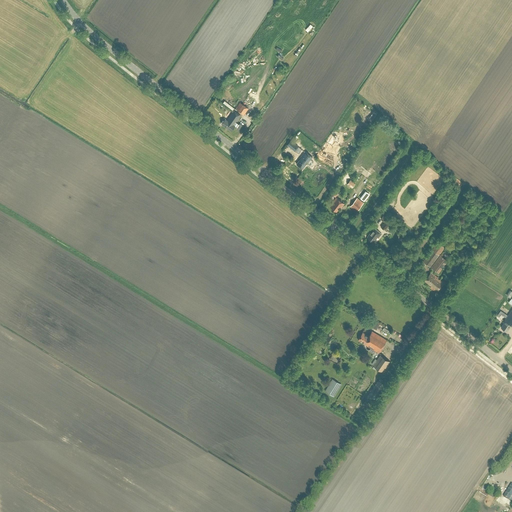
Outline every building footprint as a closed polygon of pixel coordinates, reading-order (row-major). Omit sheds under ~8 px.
[(240,102),(236,108),(243,114),(248,108),(245,106),(240,102)] [(225,118),(230,110),(225,107),(220,114),(225,118)] [(236,122),(239,116),(233,112),(227,120),(225,119),(222,124),(231,130),(235,125),(234,125),(236,122)] [(239,124),(236,122),(234,125),(235,125),(237,127),(236,129),(239,130),(242,125),(239,123),(239,124)] [(327,145),(330,146),(337,136),(334,135),(333,134),(326,143),(326,144),(327,145)] [(293,137),(287,145),(295,152),(299,147),(295,144),(297,141),(293,137)] [(300,159),(296,164),(302,169),(306,164),(312,157),(305,151),(299,159),(300,159)] [(342,189),(337,186),(331,193),(336,197),(342,189)] [(368,194),(364,190),(363,191),(360,188),(356,193),(364,199),(368,194)] [(334,203),(330,207),(336,211),(340,207),(341,208),(344,204),(336,198),(333,202),(334,203)] [(364,203),(357,198),(350,206),(357,211),(364,203)] [(381,227),(385,230),(393,220),(389,217),(381,227)] [(367,237),(373,242),(377,237),(378,238),(381,234),(373,227),(370,231),(371,232),(367,237)] [(423,261),(431,267),(445,248),(438,242),(423,261)] [(440,256),(431,268),(439,274),(448,261),(440,256)] [(436,293),(444,283),(430,272),(424,280),(431,286),(429,287),(436,293)] [(511,309),(503,322),(503,323),(501,327),(507,331),(511,325),(511,309)] [(378,353),(386,340),(371,331),(368,336),(362,332),(358,340),(364,344),(378,353)] [(391,331),(389,335),(401,342),(403,338),(391,331)] [(390,362),(381,355),(373,366),(383,373),(390,362)] [(332,379),(325,391),(334,396),(341,384),(332,379)] [(366,394),(370,398),(382,384),(377,381),(366,394)] [(345,402),(349,392),(341,389),(337,399),(345,402)]
